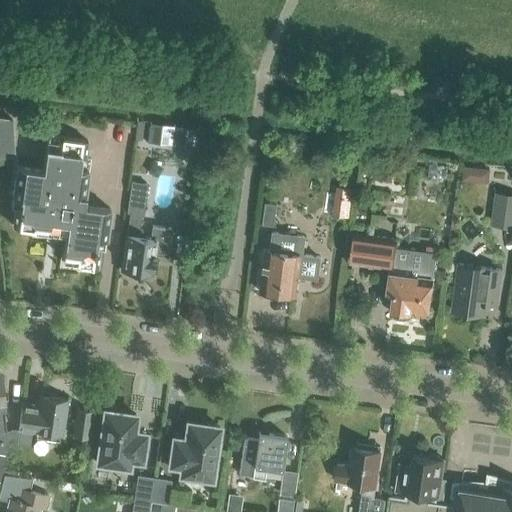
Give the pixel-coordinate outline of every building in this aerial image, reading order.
[(0,117),(0,156),(14,156),(10,119),(0,117)] [(196,144),(197,123),(149,121),(148,142),(196,144)] [(83,205),(89,156),(87,155),(89,140),(62,136),(62,134),(48,132),(43,166),(19,163),(14,193),(15,193),(13,204),(17,205),(15,223),(35,226),(36,221),(49,223),(47,236),(58,237),(58,234),(67,235),(64,255),(65,255),(65,254),(78,256),(77,262),(98,265),(101,246),(105,247),(107,236),(107,237),(111,208),(83,205)] [(336,146),(335,156),(348,157),(349,146),(336,146)] [(367,155),(364,173),(373,174),(376,156),(367,155)] [(464,165),(464,179),(491,180),(492,166),(464,165)] [(132,213),(123,269),(154,273),(156,255),(169,256),(173,226),(155,223),(153,238),(144,236),(145,231),(141,230),(143,214),(146,214),(150,182),(135,180),(130,212),(132,213)] [(340,187),(339,195),(353,197),(354,189),(340,187)] [(511,226),(511,193),(495,191),(491,224),(511,226)] [(262,224),(274,225),(276,203),(264,201),(262,224)] [(264,248),(259,289),(295,294),(297,275),(317,277),(320,255),(302,253),(304,234),(272,231),(270,248),(264,248)] [(397,247),(398,240),(357,234),(353,262),(391,267),(390,274),(392,274),(389,292),(395,293),(393,309),(394,309),(394,312),(398,316),(405,317),(410,314),(411,312),(430,314),(435,278),(438,253),(397,247)] [(487,303),(497,305),(502,269),(461,264),(455,311),(485,315),(487,303)] [(0,449),(8,453),(6,440),(16,441),(18,428),(6,429),(0,380),(0,449)] [(22,403),(18,428),(16,441),(29,443),(32,429),(61,433),(66,398),(40,394),(38,405),(22,403)] [(137,413),(118,410),(118,406),(109,404),(108,408),(105,408),(97,460),(129,465),(130,457),(142,459),(146,432),(134,430),(137,413)] [(77,408),(73,436),(87,438),(92,410),(77,408)] [(188,421),(185,438),(174,436),(169,463),(181,465),(180,473),(212,478),(220,425),(188,421)] [(265,467),(281,469),(286,436),(258,432),(257,439),(244,437),(239,473),(264,477),(265,467)] [(358,511),(382,511),(384,500),(373,498),(380,450),(368,448),(369,445),(357,444),(356,447),(353,446),(351,465),(338,463),(335,480),(363,484),(358,511)] [(0,478),(1,479),(8,454),(0,451),(0,478)] [(400,463),(396,491),(406,493),(439,497),(442,498),(444,479),(441,479),(444,459),(441,458),(438,455),(432,454),(428,457),(414,455),(413,465),(400,463)] [(2,479),(0,485),(0,499),(9,502),(6,511),(36,511),(39,504),(45,506),(48,494),(28,489),(31,477),(3,474),(2,479)] [(167,503),(170,479),(137,474),(130,511),(172,511),(174,504),(167,503)] [(454,505),(453,511),(511,511),(511,487),(501,486),(500,494),(490,492),(457,487),(454,505)] [(405,497),(390,495),(387,511),(453,511),(454,505),(439,503),(439,497),(406,493),(405,497)] [(278,498),(276,511),(291,511),(293,500),(278,498)] [(242,511),(244,502),(228,500),(226,511),(235,511),(242,511)]
